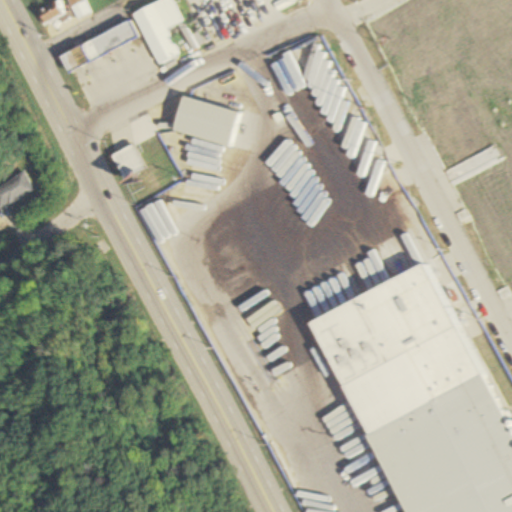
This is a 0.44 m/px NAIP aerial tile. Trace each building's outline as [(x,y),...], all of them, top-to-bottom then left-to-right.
[(183,55),(173,33),(189,27),(177,0),(166,0),(137,12),(159,65),(183,55)] [(179,0),(184,9),(202,0),(203,0),(204,2),(208,0),(179,0)] [(238,0),(243,10),(259,2),(258,0),(238,0)] [(38,12),(45,25),(65,14),(57,1),(38,12)] [(406,70),(511,299),(511,7),(405,57),(410,68),(406,70)] [(140,38),(132,21),(60,56),(68,73),(140,38)] [(242,112),(185,97),(176,132),(232,147),(242,112)] [(112,156),(125,180),(146,169),(133,145),(112,156)] [(0,186),(0,209),(33,192),(24,174),(0,186)] [(344,384),(405,511),(511,511),(511,434),(461,328),(344,384)]
